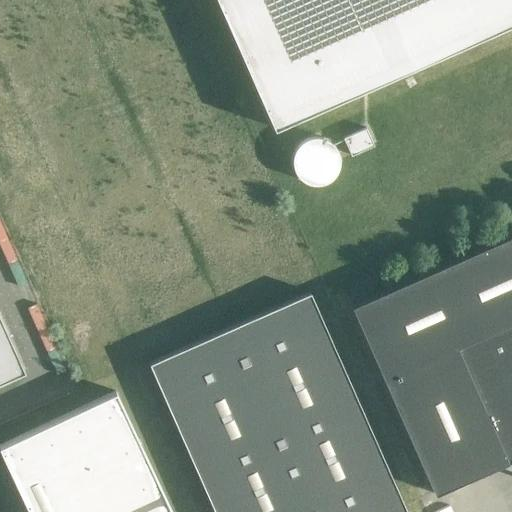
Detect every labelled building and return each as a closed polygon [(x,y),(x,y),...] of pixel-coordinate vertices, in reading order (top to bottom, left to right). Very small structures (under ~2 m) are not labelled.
[(9,0),(84,168),(73,173),(90,213),(103,207),(103,206),(114,201),(124,182),(139,190),(149,171),(164,179),(175,160),(189,168),(213,157),(143,0),(9,0)] [(511,0),(217,0),(274,128),(511,22),(511,0)] [(511,233),(351,305),(511,371),(511,233)] [(407,511),(310,291),(149,362),(215,511),(407,511)] [(511,371),(351,305),(434,493),(508,461),(511,462),(511,371)] [(0,313),(0,380),(25,369),(0,313)] [(172,511),(115,391),(0,444),(0,449),(29,511),(172,511)]
